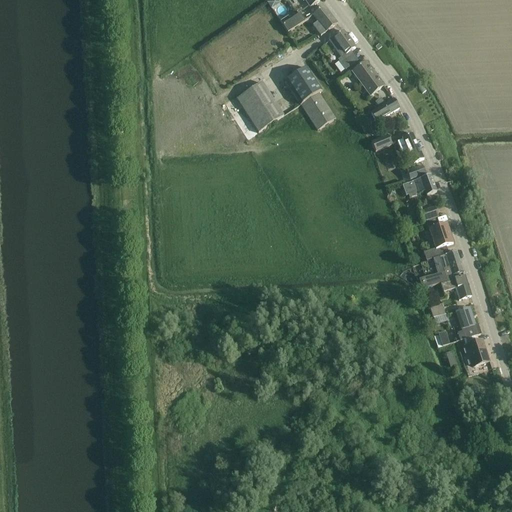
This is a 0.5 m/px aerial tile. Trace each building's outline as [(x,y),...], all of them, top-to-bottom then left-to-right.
[(317,0),(303,0),(310,9),(319,2),(317,0)] [(324,8),(316,14),(312,17),(318,24),(313,28),(321,38),(337,25),(324,8)] [(296,13),(279,24),(285,33),(302,22),(296,13)] [(343,32),(335,38),(329,43),(342,59),(338,61),(346,71),(357,62),(350,53),(355,49),(343,32)] [(366,63),(358,69),(352,74),(370,98),(384,87),(366,63)] [(339,69),(333,73),(339,82),(345,78),(339,69)] [(306,70),(285,84),(317,132),(335,120),(318,94),(321,92),(306,70)] [(259,134),(289,115),(286,111),(281,114),(262,85),(237,100),(259,134)] [(375,104),(378,108),(384,104),(380,100),(375,104)] [(394,101),(371,115),(376,124),(377,124),(399,110),(394,101)] [(387,136),(371,144),(376,154),(392,146),(387,136)] [(412,136),(403,140),(401,141),(397,143),(401,153),(405,151),(406,152),(407,156),(411,166),(424,161),(412,136)] [(423,168),(407,174),(410,181),(425,176),(423,168)] [(408,185),(402,187),(406,198),(408,197),(409,199),(417,196),(425,193),(426,198),(437,194),(435,189),(430,177),(421,180),(408,185)] [(434,209),(420,215),(423,224),(438,218),(434,209)] [(435,260),(446,255),(449,254),(446,247),(454,245),(447,224),(429,230),(435,250),(423,254),(426,262),(435,259),(435,260)] [(448,283),(448,282),(447,279),(463,273),(456,253),(446,256),(446,255),(435,260),(440,275),(421,281),(424,291),(429,289),(440,286),(448,283)] [(448,283),(440,286),(443,295),(454,292),(457,303),(471,298),(465,277),(452,281),(448,283)] [(442,307),(430,311),(433,320),(445,316),(442,307)] [(460,312),(455,314),(461,333),(457,334),(460,343),(463,342),(476,338),(480,336),(478,328),(476,329),(469,309),(460,312)] [(453,322),(445,326),(448,333),(456,329),(453,322)] [(442,348),(449,346),(445,333),(438,336),(442,348)] [(476,338),(463,342),(465,348),(466,347),(473,369),(487,364),(489,364),(482,342),(478,343),(476,338)] [(449,346),(442,348),(443,348),(444,348),(451,370),(457,368),(449,346)] [(486,403),(484,397),(477,400),(479,405),(486,403)]
